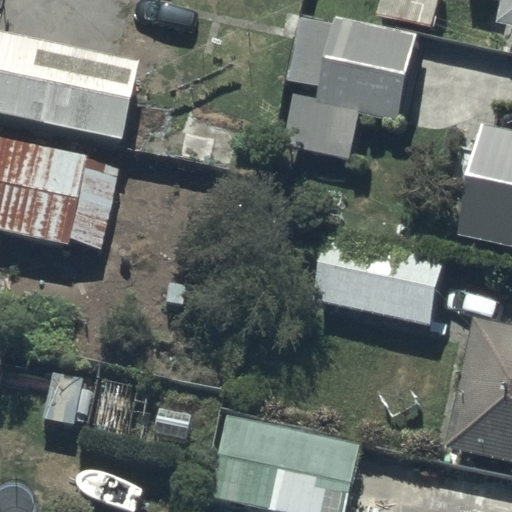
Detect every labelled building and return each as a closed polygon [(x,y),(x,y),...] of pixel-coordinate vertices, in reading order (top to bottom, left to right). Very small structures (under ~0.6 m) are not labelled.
[(404,0),(389,0),(382,32),(439,44),(447,9),(404,0)] [(426,50),(307,24),(291,93),(329,101),(326,117),(299,111),(288,162),(357,177),(367,131),(406,140),(426,50)] [(117,73),(0,48),(0,144),(184,182),(200,103),(137,91),(138,88),(115,83),(117,73)] [(511,150),(493,146),(468,256),(511,266),(511,150)] [(88,173),(0,155),(0,256),(69,270),(70,265),(102,271),(119,187),(87,181),(88,173)] [(437,343),(454,272),(336,248),(322,321),(437,343)] [(511,340),(484,334),(453,469),(511,481),(511,340)] [(347,511),(358,466),(229,437),(212,511),(347,511)]
